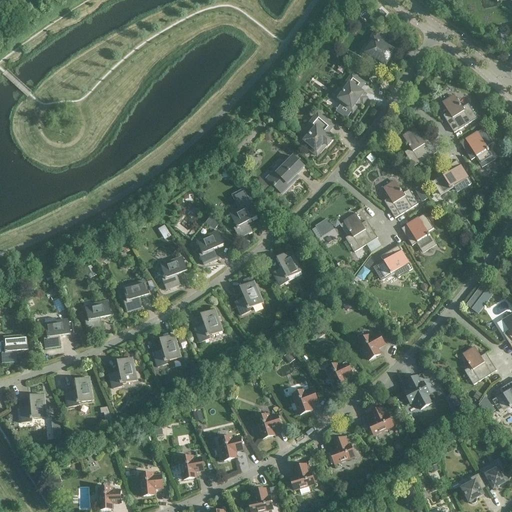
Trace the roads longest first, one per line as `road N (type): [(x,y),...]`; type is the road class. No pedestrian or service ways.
road 1 (residential): [(0,388),(134,334),(209,291),(338,174)]
road 2 (residential): [(173,511),(353,407),(452,310)]
